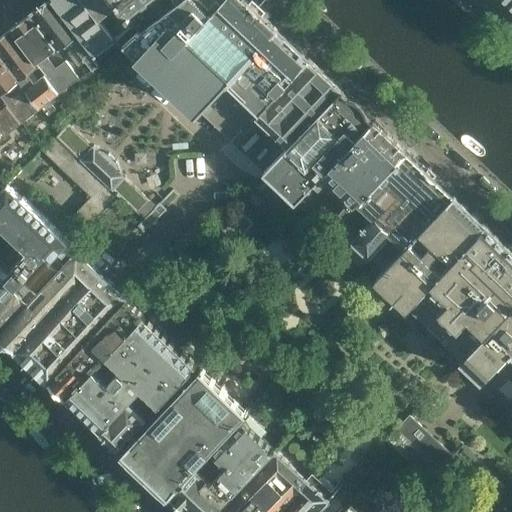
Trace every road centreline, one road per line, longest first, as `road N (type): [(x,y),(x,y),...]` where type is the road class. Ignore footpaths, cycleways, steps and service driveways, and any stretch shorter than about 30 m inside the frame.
road 1 (residential): [(270,0),(511,227)]
road 2 (residential): [(166,511),(0,356)]
